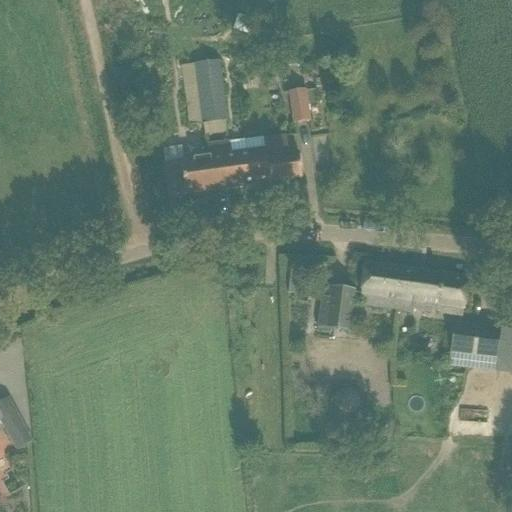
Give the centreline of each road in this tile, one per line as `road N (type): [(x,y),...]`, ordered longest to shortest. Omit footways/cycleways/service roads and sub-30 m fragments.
road 1 (unclassified): [(0,307),(108,260),(196,238),(343,232),(511,244)]
road 2 (track): [(141,251),(84,0)]
